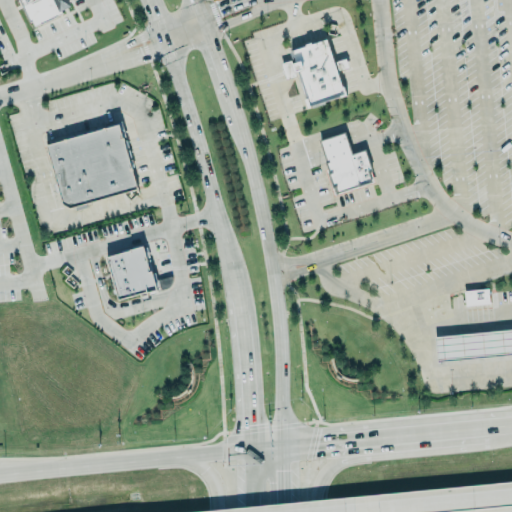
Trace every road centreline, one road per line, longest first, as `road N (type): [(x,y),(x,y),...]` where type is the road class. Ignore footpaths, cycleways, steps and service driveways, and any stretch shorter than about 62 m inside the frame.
road 1 (primary): [(144,0),(204,168),(245,388),(267,446)]
road 2 (primary): [(267,446),(280,408),(265,234),(236,115),(192,0)]
road 3 (secondary): [(267,446),(0,479)]
road 4 (motorway): [(511,490),(356,502)]
road 5 (secondary): [(496,427),(365,436)]
